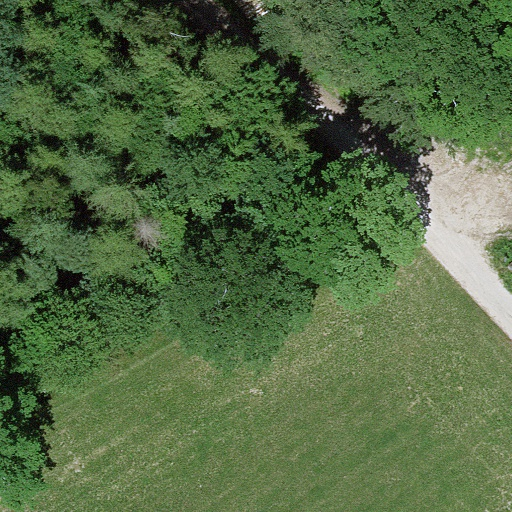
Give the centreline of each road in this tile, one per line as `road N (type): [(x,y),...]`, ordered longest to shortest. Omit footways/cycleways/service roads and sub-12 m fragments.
road 1 (residential): [(196,0),(302,99),(511,322)]
road 2 (track): [(358,158),(0,330)]
road 3 (track): [(358,158),(511,190)]
